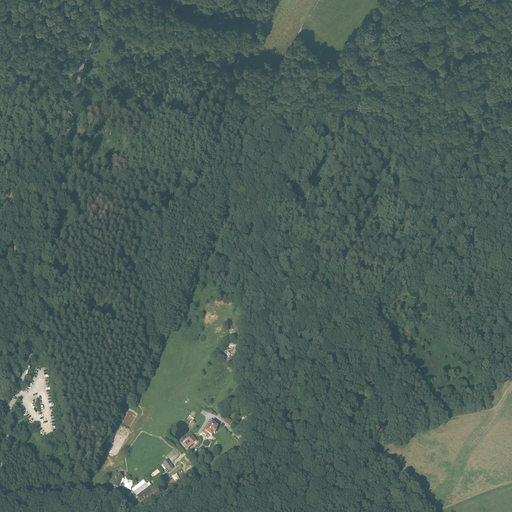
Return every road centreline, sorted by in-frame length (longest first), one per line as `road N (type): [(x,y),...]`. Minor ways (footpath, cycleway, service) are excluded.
road 1 (unclassified): [(0,461),(40,325),(70,108),(103,0)]
road 2 (track): [(298,357),(295,322),(340,273),(350,231),(371,204),(511,150)]
road 3 (track): [(327,435),(474,401),(511,363)]
